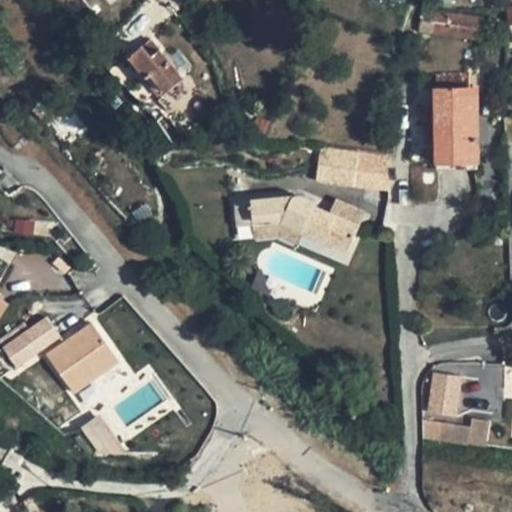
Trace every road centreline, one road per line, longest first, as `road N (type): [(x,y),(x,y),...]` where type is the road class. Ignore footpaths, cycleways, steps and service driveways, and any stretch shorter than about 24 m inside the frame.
road 1 (unclassified): [(27,165),(236,400)]
road 2 (residential): [(411,511),(407,217)]
road 3 (residential): [(236,400),(209,464),(180,488),(39,476)]
road 4 (unclassified): [(236,400),(340,480),(398,511)]
